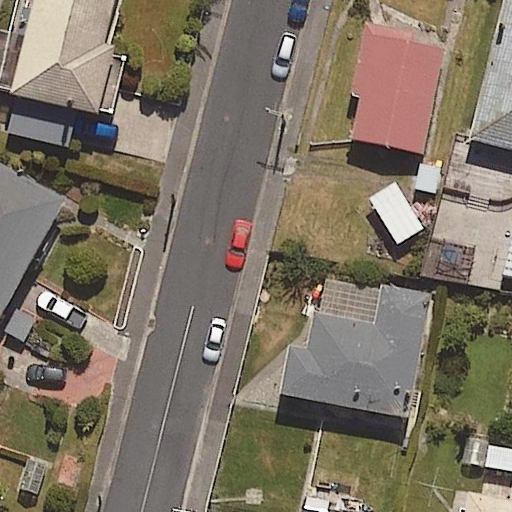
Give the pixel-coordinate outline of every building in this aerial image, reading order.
[(109,51),(120,0),(41,0),(35,27),(9,136),(70,151),(79,115),(104,121),(120,54),(109,51)] [(511,154),(511,8),(508,7),(475,146),(511,154)] [(424,158),(447,43),(368,27),(354,100),(363,102),(355,144),(424,158)] [(0,333),(68,207),(0,170),(0,333)] [(394,252),(425,233),(398,188),(367,207),(394,252)] [(511,280),(511,242),(503,278),(511,280)] [(411,424),(434,302),(387,293),(379,334),(318,323),(312,357),(296,354),(288,401),(411,424)] [(511,511),(511,509),(472,502),(470,511),(511,511)]
